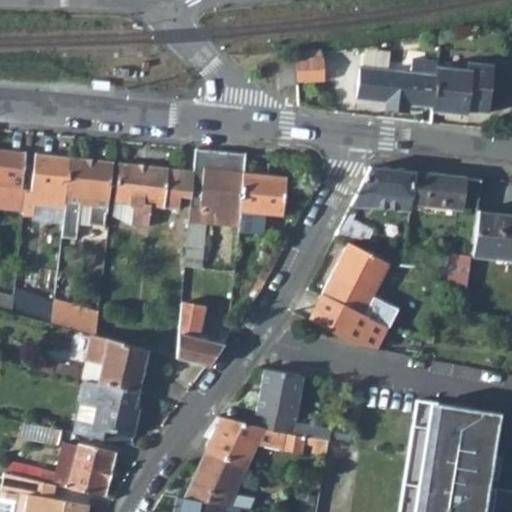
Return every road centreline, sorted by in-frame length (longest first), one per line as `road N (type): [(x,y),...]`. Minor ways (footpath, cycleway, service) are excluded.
road 1 (residential): [(352,133),(271,311),(126,511)]
road 2 (tertiary): [(240,120),(0,98)]
road 3 (tertiary): [(511,150),(352,133)]
road 4 (residential): [(240,120),(237,94),(156,8)]
